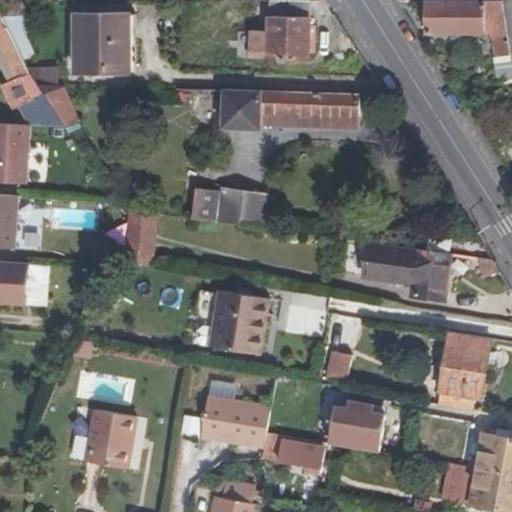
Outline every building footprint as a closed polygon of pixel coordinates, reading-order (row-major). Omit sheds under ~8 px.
[(503,0),(426,1),(426,33),(492,33),(497,58),(511,56),(508,35),(503,0)] [(311,1),(270,1),(269,30),(252,30),(251,58),(309,61),(311,1)] [(0,5),(0,59),(11,83),(4,86),(14,107),(21,104),(32,126),(67,128),(38,84),(0,5)] [(130,14),(76,14),(77,73),(131,73),(130,14)] [(511,74),(511,59),(511,56),(497,58),(495,58),(498,83),(511,74)] [(38,84),(67,128),(81,122),(64,85),(38,84)] [(361,117),(361,94),(226,90),(225,128),(261,130),(261,125),(339,128),(340,117),(361,117)] [(361,117),(340,117),(339,128),(360,128),(361,117)] [(30,126),(0,124),(0,182),(27,184),(30,126)] [(197,189),(193,219),(264,229),(268,194),(222,187),(222,191),(197,189)] [(152,266),(157,214),(130,210),(126,262),(152,266)] [(450,253),(453,236),(429,232),(427,251),(450,255),(450,253)] [(427,251),(370,244),(365,277),(414,284),(413,296),(446,300),(451,256),(450,256),(450,255),(427,251)] [(500,272),(493,259),(479,257),(480,260),(483,278),(500,272)] [(0,300),(14,301),(16,261),(0,259),(0,300)] [(224,310),(217,348),(262,355),(271,298),(221,290),(218,310),(224,310)] [(217,348),(224,310),(218,310),(212,347),(217,348)] [(326,342),(353,346),(358,317),(330,313),(326,342)] [(483,401),(493,339),(451,332),(440,394),(476,400),(483,401)] [(354,354),(332,351),(326,380),(348,384),(354,354)] [(476,400),(440,394),(438,404),(474,411),(476,400)] [(272,406),(209,396),(202,438),(265,448),(272,406)] [(345,407),(346,399),(339,398),(338,406),(345,407)] [(338,406),(332,441),(381,450),(387,415),(381,414),(382,406),(346,399),(345,407),(338,406)] [(138,416),(97,409),(87,462),(129,469),(138,416)] [(511,437),(486,433),(479,468),(511,474),(511,437)] [(325,448),(285,440),(281,460),(321,467),(325,448)] [(449,464),(443,500),(472,505),(478,468),(449,464)] [(511,474),(479,468),(472,505),(511,511),(511,474)] [(258,511),(260,504),(216,496),(212,511),(258,511)]
